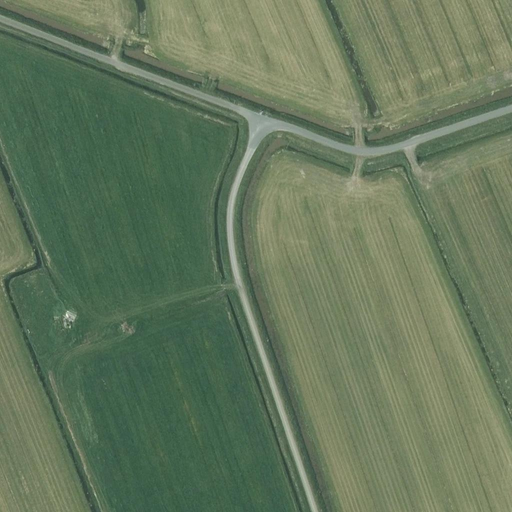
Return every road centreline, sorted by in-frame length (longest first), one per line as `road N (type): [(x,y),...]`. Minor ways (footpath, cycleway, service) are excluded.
road 1 (unclassified): [(310,511),(230,259),(231,197),(261,118)]
road 2 (unclassified): [(261,118),(0,17)]
road 3 (unclassified): [(261,118),(374,151),(511,111)]
